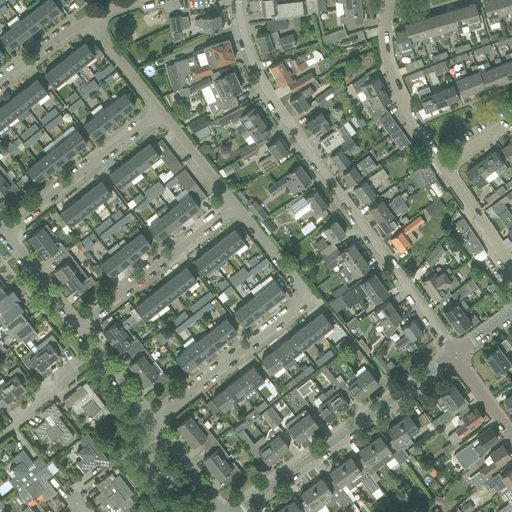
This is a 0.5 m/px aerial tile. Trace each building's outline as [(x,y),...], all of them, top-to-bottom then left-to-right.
[(61,10),(52,0),(46,0),(40,5),(50,18),(61,10)] [(272,0),(259,0),(261,15),(270,14),(271,20),(275,20),(292,17),(318,13),(318,12),(316,0),(286,0),(273,2),(272,0)] [(323,0),(316,0),(318,12),(325,11),(323,0)] [(337,0),(338,3),(344,2),(345,9),(360,7),(360,4),(361,3),(363,2),(362,0),(337,0)] [(495,0),(485,0),(483,1),(490,25),(502,21),(495,0)] [(511,12),(508,0),(495,0),(502,21),(507,19),(505,13),(511,11),(511,14),(511,12)] [(74,3),(69,7),(73,12),(78,8),(74,3)] [(474,4),(462,7),(467,24),(469,31),(475,29),(473,23),(479,21),(474,4)] [(50,18),(40,5),(30,13),(41,26),(50,18)] [(360,7),(345,9),(345,15),(339,16),(340,23),(350,22),(350,24),(356,23),(355,21),(362,21),(362,19),(363,19),(365,18),(364,10),(362,10),(361,10),(360,7)] [(462,7),(451,10),(456,28),(458,34),(463,33),(461,26),(467,24),(462,7)] [(451,10),(439,14),(444,31),(446,38),(451,36),(449,30),(456,28),(451,10)] [(41,26),(30,13),(20,21),(31,34),(41,26)] [(439,14),(428,17),(433,34),(435,41),(440,39),(438,33),(444,31),(439,14)] [(170,31),(189,28),(187,16),(180,17),(180,15),(168,17),(170,31)] [(201,18),(195,21),(196,27),(202,26),(203,32),(208,31),(214,30),(214,31),(216,31),(216,30),(221,29),(221,28),(223,27),(222,22),(220,22),(219,15),(209,17),(209,16),(206,17),(202,18),(201,18)] [(271,20),(270,20),(265,21),(267,30),(293,26),(292,17),(275,20),(271,20)] [(433,34),(428,17),(416,21),(421,38),(423,44),(428,43),(426,36),(433,34)] [(31,34),(20,21),(11,28),(21,41),(31,34)] [(416,21),(405,24),(411,46),(412,48),(417,46),(415,40),(421,38),(416,21)] [(406,29),(394,32),(401,56),(407,54),(413,52),(412,48),(411,46),(405,24),(404,24),(406,29)] [(21,41),(11,28),(0,36),(11,49),(21,41)] [(323,36),(325,44),(347,36),(344,28),(323,36)] [(272,41),(269,32),(255,37),(260,52),(280,45),(282,50),(296,45),(292,34),(272,41)] [(492,41),(499,38),(497,33),(490,36),(492,41)] [(355,34),(341,39),(343,45),(357,41),(355,34)] [(174,62),(165,65),(170,83),(180,80),(182,87),(187,85),(207,76),(206,74),(207,74),(211,72),(210,67),(234,60),(228,40),(210,46),(192,54),(194,56),(174,62)] [(75,50),(85,64),(95,56),(97,59),(103,54),(95,44),(90,49),(85,43),(75,50)] [(75,50),(65,58),(75,71),(85,64),(75,50)] [(284,59),(279,62),(269,68),(274,77),(313,57),(315,62),(323,59),(320,53),(315,50),(311,52),(311,51),(296,57),(291,60),(290,58),(284,59)] [(511,78),(511,59),(509,53),(504,55),(507,62),(501,65),(507,81),(511,78)] [(313,57),(274,77),(280,87),(287,83),(288,85),(292,93),(298,89),(310,82),(315,79),(310,72),(295,81),(294,79),(292,75),(307,66),(315,62),(313,57)] [(65,58),(54,66),(65,79),(75,71),(65,58)] [(507,81),(501,65),(498,58),(493,60),(496,67),(490,69),(496,85),(507,81)] [(419,68),(416,60),(404,65),(407,72),(419,68)] [(444,61),(441,62),(432,66),(434,71),(436,75),(448,71),(444,61)] [(496,85),(490,69),(487,63),(482,65),(485,71),(479,74),(485,89),(496,85)] [(114,68),(111,64),(100,72),(98,70),(93,75),(98,81),(114,68)] [(485,89),(479,74),(476,65),(471,67),(473,73),(467,76),(474,92),(484,88),(485,90),(485,89)] [(65,79),(54,66),(44,74),(55,87),(65,79)] [(432,66),(421,70),(423,75),(434,71),(432,66)] [(474,92),(467,76),(464,69),(459,71),(462,78),(455,80),(462,97),(474,92)] [(187,85),(182,87),(177,89),(181,96),(190,92),(190,93),(209,84),(220,110),(237,102),(233,93),(240,90),(232,72),(221,77),(218,70),(207,76),(187,85)] [(421,70),(410,75),(412,80),(423,75),(421,70)] [(114,80),(110,75),(102,81),(106,86),(114,80)] [(319,84),(326,82),(324,76),(317,78),(319,84)] [(380,82),(378,77),(367,83),(364,76),(352,84),(356,93),(358,93),(362,91),(366,98),(384,89),(383,88),(384,87),(381,82),(380,82)] [(89,90),(96,84),(93,79),(85,85),(89,90)] [(37,80),(27,88),(36,100),(47,92),(37,80)] [(339,81),(314,99),(319,106),(330,98),(330,99),(345,88),(339,81)] [(300,93),(289,101),(298,114),(306,108),(311,104),(306,97),(316,90),(310,82),(298,89),(300,93)] [(100,88),(96,84),(89,90),(92,94),(100,88)] [(89,90),(85,85),(78,91),(81,96),(89,90)] [(459,98),(453,85),(442,89),(447,103),(459,98)] [(27,88),(17,95),(27,108),(36,100),(27,88)] [(436,108),(430,94),(428,88),(417,93),(425,112),(436,108)] [(384,89),(366,98),(370,105),(366,107),(373,120),(376,117),(383,113),(380,106),(390,101),(387,96),(388,95),(385,90),(384,90),(384,89)] [(447,103),(442,89),(430,94),(436,108),(447,103)] [(92,94),(89,90),(81,96),(85,100),(92,94)] [(79,96),(75,92),(67,98),(71,103),(79,96)] [(124,93),(114,101),(124,114),(135,106),(124,93)] [(27,108),(17,95),(7,103),(17,115),(27,108)] [(71,113),(84,103),(80,98),(67,109),(71,113)] [(330,98),(319,106),(323,111),(333,103),(330,99),(330,98)] [(114,101),(104,108),(115,122),(124,114),(114,101)] [(17,115),(7,103),(0,107),(0,114),(7,123),(17,115)] [(246,113),(242,107),(218,120),(221,127),(231,122),(236,129),(236,132),(238,136),(241,134),(261,120),(253,108),(246,113)] [(47,114),(51,119),(58,113),(54,108),(47,114)] [(115,122),(104,108),(94,116),(105,129),(115,122)] [(383,113),(376,117),(389,135),(399,128),(387,110),(383,113)] [(320,112),(306,122),(311,129),(312,128),(315,132),(320,128),(322,130),(329,125),(337,119),(333,113),(325,118),(320,112)] [(51,119),(47,114),(39,120),(43,125),(51,119)] [(60,114),(52,120),(56,125),(63,119),(60,114)] [(209,124),(205,115),(188,124),(193,133),(209,124)] [(105,129),(94,116),(84,124),(94,137),(105,129)] [(56,125),(52,120),(44,126),(48,131),(56,125)] [(261,120),(241,134),(244,139),(246,137),(247,138),(251,135),(256,142),(270,132),(261,120)] [(333,131),(319,142),(327,153),(339,144),(344,141),(351,136),(350,136),(355,132),(347,121),(342,125),(342,124),(338,127),(335,123),(331,126),(334,131),(333,131)] [(27,129),(31,134),(38,128),(35,123),(27,129)] [(399,128),(389,135),(400,150),(410,143),(399,128)] [(31,134),(27,129),(19,135),(23,140),(31,134)] [(40,130),(32,136),(36,140),(43,134),(40,130)] [(87,143),(77,131),(66,139),(76,151),(87,143)] [(36,140),(32,136),(23,144),(25,147),(26,148),(36,140)] [(273,155),(258,163),(265,173),(280,165),(276,160),(289,151),(280,137),(267,147),(273,155)] [(341,148),(330,156),(333,161),(335,164),(339,169),(351,161),(348,157),(346,154),(356,146),(350,137),(344,141),(339,145),(341,148)] [(9,152),(22,142),(18,138),(5,148),(9,152)] [(511,138),(511,139),(511,142),(508,145),(503,148),(511,159),(511,138)] [(66,139),(57,146),(67,159),(76,151),(66,139)] [(155,151),(165,144),(161,139),(152,147),(155,151)] [(22,142),(9,152),(13,157),(25,147),(23,144),(22,142)] [(149,143),(139,151),(149,164),(159,157),(159,156),(155,151),(152,147),(149,143)] [(256,149),(252,143),(238,150),(242,157),(254,150),(256,149)] [(165,144),(155,151),(159,156),(168,149),(165,144)] [(67,159),(57,146),(47,154),(57,167),(67,159)] [(168,149),(159,156),(159,157),(162,161),(172,153),(168,149)] [(244,160),(256,153),(254,150),(242,157),(244,160)] [(139,151),(129,159),(139,172),(149,164),(139,151)] [(496,151),(492,154),(491,153),(485,157),(486,158),(494,170),(499,166),(504,172),(509,169),(496,151)] [(175,158),(172,153),(162,161),(166,165),(175,158)] [(57,167),(47,154),(37,162),(47,175),(57,167)] [(353,166),(342,174),(351,185),(352,184),(361,177),(368,172),(364,167),(372,161),(368,155),(365,157),(353,166)] [(175,158),(166,165),(169,170),(179,162),(175,158)] [(486,158),(476,165),(485,177),(494,170),(486,158)] [(129,159),(119,167),(129,180),(139,172),(129,159)] [(37,162),(27,170),(37,183),(47,175),(37,162)] [(169,170),(170,170),(173,175),(183,167),(179,162),(169,170)] [(426,162),(415,170),(424,184),(434,176),(435,176),(426,163),(426,162)] [(230,164),(219,171),(223,177),(234,171),(230,164)] [(282,179),(274,185),(267,189),(272,196),(284,187),(292,182),(298,191),(311,181),(300,165),(290,172),(286,175),(287,175),(282,179)] [(489,183),(485,177),(476,165),(466,173),(475,184),(479,190),(489,183)] [(129,180),(119,167),(109,175),(119,188),(129,180)] [(361,177),(352,184),(354,188),(353,189),(357,194),(359,197),(364,203),(377,193),(373,189),(379,185),(378,184),(388,176),(382,168),(372,176),(371,175),(363,181),(361,177)] [(179,182),(188,174),(184,169),(175,177),(178,181),(179,182)] [(173,175),(170,170),(164,175),(162,173),(158,176),(163,182),(173,175)] [(14,183),(6,173),(0,178),(0,194),(2,193),(7,199),(19,190),(14,183)] [(192,179),(188,174),(179,182),(182,186),(192,179)] [(178,181),(175,177),(174,176),(167,182),(171,187),(178,181)] [(435,178),(427,184),(424,186),(434,201),(438,198),(446,192),(435,178)] [(192,179),(182,186),(186,191),(195,183),(192,179)] [(101,181),(91,189),(101,202),(111,194),(101,181)] [(158,181),(151,187),(154,191),(162,185),(158,181)] [(199,188),(195,183),(186,191),(189,195),(190,195),(199,188)] [(162,185),(154,191),(158,196),(165,190),(162,185)] [(495,192),(498,196),(506,191),(503,186),(496,191),(496,192),(495,192)] [(154,191),(151,187),(143,193),(147,197),(154,191)] [(203,192),(199,188),(190,195),(193,200),(203,192)] [(101,202),(91,189),(81,197),(91,210),(101,202)] [(317,189),(304,198),(301,194),(286,204),(289,207),(288,208),(296,218),(311,208),(315,214),(329,204),(317,189)] [(158,196),(154,191),(147,197),(150,202),(158,196)] [(206,197),(203,192),(193,200),(197,204),(206,197)] [(498,196),(495,192),(486,199),(489,203),(498,196)] [(511,199),(511,194),(510,192),(498,201),(501,205),(504,203),(504,204),(511,199)] [(140,193),(132,199),(136,204),(144,198),(140,193)] [(385,206),(381,200),(368,209),(377,221),(403,202),(403,201),(406,199),(402,194),(399,196),(398,195),(392,199),(393,201),(385,206)] [(189,195),(179,203),(189,216),(199,208),(197,204),(193,200),(190,195),(189,195)] [(91,210),(81,197),(71,204),(81,217),(91,210)] [(438,198),(434,201),(435,201),(425,209),(432,217),(445,207),(438,198)] [(141,210),(149,205),(145,200),(138,206),(141,210)] [(248,206),(260,221),(265,217),(267,216),(255,200),(252,203),(248,206)] [(501,205),(498,201),(491,207),(494,211),(498,209),(501,213),(503,211),(511,224),(511,227),(509,230),(511,235),(511,214),(504,204),(504,203),(501,205)] [(408,208),(403,202),(377,221),(385,233),(398,223),(393,217),(401,212),(402,213),(408,208)] [(189,216),(179,203),(169,210),(179,223),(189,216)] [(81,217),(71,204),(61,212),(71,225),(81,217)] [(123,214),(119,209),(111,216),(115,220),(123,214)] [(169,210),(159,218),(170,231),(179,223),(169,210)] [(117,223),(120,227),(133,216),(130,213),(129,213),(117,223)] [(62,228),(66,224),(58,214),(54,218),(62,228)] [(109,217),(106,220),(102,223),(105,228),(113,222),(109,217)] [(420,217),(390,239),(400,252),(411,243),(405,235),(410,231),(423,221),(420,217)] [(170,231),(159,218),(149,226),(159,239),(170,231)] [(262,223),(270,233),(275,229),(267,218),(262,223)] [(462,218),(452,225),(458,233),(454,236),(466,252),(469,250),(473,256),(476,260),(480,261),(485,258),(486,254),(483,249),(474,235),(462,218)] [(301,227),(304,234),(316,227),(313,221),(301,227)] [(328,244),(324,239),(323,237),(314,243),(325,258),(337,248),(333,242),(345,234),(336,221),(324,230),(332,241),(328,244)] [(105,228),(102,223),(94,229),(98,234),(105,228)] [(117,223),(107,230),(110,234),(120,227),(117,223)] [(32,235),(28,238),(36,249),(49,238),(54,234),(46,224),(43,227),(40,229),(36,224),(31,228),(35,233),(32,235)] [(110,234),(107,230),(99,236),(103,240),(110,234)] [(234,230),(224,238),(234,251),(244,243),(234,230)] [(302,231),(295,236),(298,239),(305,235),(302,231)] [(151,246),(141,232),(130,240),(141,254),(151,246)] [(84,247),(91,241),(88,236),(80,242),(84,247)] [(49,238),(36,249),(44,259),(50,254),(55,260),(67,251),(65,249),(61,244),(60,243),(55,242),(55,243),(53,244),(49,238)] [(234,251),(224,238),(214,245),(224,258),(234,251)] [(141,254),(130,240),(121,248),(131,261),(141,254)] [(91,241),(84,247),(87,251),(95,245),(91,241)] [(325,258),(322,259),(330,269),(337,264),(340,262),(344,268),(360,256),(352,244),(341,253),(337,248),(325,258)] [(444,250),(439,244),(425,260),(430,267),(444,250)] [(224,258),(214,245),(204,253),(214,266),(224,258)] [(121,248),(111,256),(121,269),(131,261),(121,248)] [(67,251),(55,260),(60,266),(54,272),(62,282),(80,268),(67,251)] [(214,266),(204,253),(194,261),(204,274),(214,266)] [(111,256),(101,264),(111,277),(121,269),(111,256)] [(251,266),(259,260),(255,256),(247,262),(251,266)] [(368,267),(360,256),(344,268),(341,269),(345,275),(349,281),(368,267)] [(260,262),(252,268),(250,270),(253,275),(264,267),(260,262)] [(186,288),(196,280),(186,267),(175,275),(186,288)] [(239,277),(247,271),(243,267),(236,273),(239,277)] [(93,284),(80,268),(62,282),(70,292),(76,288),(81,294),(93,284)] [(427,277),(421,281),(428,291),(451,274),(447,268),(437,276),(432,269),(425,274),(427,277)] [(102,270),(97,275),(100,279),(105,274),(102,270)] [(247,271),(239,277),(243,281),(250,275),(247,271)] [(239,277),(236,273),(228,279),(231,283),(239,277)] [(452,273),(451,274),(428,291),(434,300),(437,298),(440,303),(450,295),(448,292),(460,284),(452,273)] [(272,279),(274,281),(264,289),(275,302),(285,294),(280,288),(286,284),(278,274),(272,279)] [(374,274),(360,284),(361,284),(342,297),(349,307),(365,296),(372,305),(388,294),(374,274)] [(186,288),(175,275),(166,283),(176,296),(186,288)] [(239,277),(231,283),(235,287),(243,281),(239,277)] [(221,290),(229,284),(225,279),(217,285),(221,290)] [(450,295),(454,300),(448,305),(450,307),(443,312),(450,322),(469,308),(461,296),(474,287),(470,281),(450,295)] [(166,283),(156,291),(166,304),(176,296),(166,283)] [(331,294),(335,299),(348,289),(344,284),(331,294)] [(230,286),(222,292),(226,297),(234,290),(230,286)] [(501,305),(507,300),(498,288),(491,293),(501,305)] [(264,289),(254,296),(265,310),(275,302),(264,289)] [(0,313),(19,299),(12,290),(7,294),(0,300),(0,313)] [(156,291),(146,298),(156,311),(166,304),(156,291)] [(204,296),(196,302),(200,307),(208,300),(207,300),(204,296)] [(254,296),(244,304),(255,318),(265,310),(254,296)] [(156,311),(146,298),(136,306),(146,319),(156,311)] [(0,313),(7,321),(7,322),(21,312),(23,310),(20,305),(22,303),(19,299),(0,313)] [(388,300),(379,307),(373,311),(379,320),(394,309),(388,300)] [(200,307),(196,302),(189,307),(193,312),(200,307)] [(209,302),(201,308),(205,313),(213,307),(209,302)] [(255,318),(244,304),(234,312),(245,326),(255,318)] [(137,322),(141,319),(133,308),(129,312),(137,322)] [(205,313),(201,308),(191,316),(195,321),(205,313)] [(469,308),(450,322),(457,332),(464,327),(466,329),(478,320),(474,314),(467,319),(463,313),(469,308)] [(401,318),(394,309),(379,320),(386,329),(383,331),(386,336),(386,337),(388,337),(389,336),(398,325),(399,324),(399,323),(399,322),(397,321),(401,318)] [(184,311),(176,317),(180,322),(188,316),(184,311)] [(7,321),(4,323),(1,326),(7,335),(30,318),(26,313),(24,315),(21,312),(7,322),(7,321)] [(311,321),(321,335),(332,327),(321,313),(311,321)] [(195,321),(191,316),(182,324),(185,328),(195,321)] [(345,323),(349,329),(358,321),(355,316),(345,323)] [(180,322),(176,317),(169,323),(173,328),(180,322)] [(30,318),(7,335),(10,338),(14,336),(18,341),(21,339),(26,334),(34,328),(30,324),(33,322),(30,318)] [(226,318),(215,327),(226,340),(236,332),(226,318)] [(117,321),(103,332),(110,342),(128,329),(131,326),(126,319),(120,324),(117,321)] [(414,319),(401,328),(406,336),(394,345),(398,350),(423,332),(414,319)] [(321,335),(311,321),(301,329),(311,343),(321,335)] [(185,328),(182,324),(174,330),(178,334),(185,328)] [(215,327),(206,334),(216,348),(226,340),(215,327)] [(128,329),(110,342),(118,353),(125,347),(130,354),(142,345),(136,339),(134,335),(132,335),(128,329)] [(311,343),(301,329),(291,337),(301,350),(311,343)] [(158,340),(166,334),(163,330),(155,336),(158,340)] [(26,334),(21,339),(24,343),(30,338),(26,334)] [(51,334),(41,342),(36,346),(39,350),(49,363),(55,359),(56,361),(61,357),(58,354),(63,349),(51,334)] [(166,334),(158,340),(162,345),(170,338),(166,334)] [(206,334),(196,342),(207,356),(216,348),(206,334)] [(301,350),(291,337),(281,344),(292,358),(301,350)] [(363,348),(366,346),(361,339),(358,342),(363,348)] [(504,353),(511,347),(511,346),(506,339),(497,345),(499,347),(497,348),(498,349),(486,357),(498,374),(511,364),(504,353)] [(343,341),(335,346),(338,350),(346,344),(343,341)] [(207,356),(196,342),(186,349),(197,363),(207,356)] [(348,347),(359,361),(364,357),(353,343),(348,347)] [(281,344),(271,352),(282,366),(292,358),(281,344)] [(142,345),(130,354),(135,360),(129,365),(137,376),(150,365),(155,362),(147,352),(142,345)] [(366,346),(363,348),(368,355),(371,352),(366,346)] [(197,363),(186,349),(176,357),(186,371),(197,363)] [(49,363),(39,350),(33,355),(30,350),(20,358),(32,373),(37,369),(41,373),(45,370),(43,368),(49,363)] [(322,357),(325,361),(333,354),(330,350),(322,357)] [(282,366),(271,352),(261,360),(264,363),(261,365),(269,376),(282,366)] [(372,358),(385,374),(390,370),(377,354),(372,358)] [(325,361),(322,357),(315,362),(319,366),(325,361)] [(154,371),(150,365),(137,376),(145,386),(150,381),(155,388),(168,378),(162,371),(159,374),(156,370),(154,371)] [(324,365),(319,369),(323,375),(329,371),(324,365)] [(29,382),(17,366),(8,374),(11,378),(5,383),(15,396),(21,391),(23,393),(27,390),(24,386),(29,382)] [(266,377),(264,375),(258,367),(255,370),(253,366),(243,374),(253,388),(266,377)] [(310,366),(303,372),(306,376),(313,370),(310,366)] [(368,371),(358,379),(368,392),(378,384),(368,371)] [(306,376),(303,372),(295,378),(299,382),(306,376)] [(243,374),(233,382),(243,396),(253,388),(243,374)] [(338,383),(348,396),(352,393),(358,400),(368,392),(358,379),(357,379),(353,374),(344,381),(343,379),(338,383)] [(310,376),(295,388),(302,397),(303,397),(313,389),(310,386),(314,382),(310,376)] [(295,377),(293,379),(286,385),(289,389),(296,384),(299,382),(295,378),(295,377)] [(94,414),(99,421),(110,413),(87,382),(63,400),(69,408),(71,406),(78,415),(84,411),(89,417),(94,414)] [(243,396),(233,382),(223,390),(234,404),(243,396)] [(0,404),(4,402),(7,405),(11,402),(10,400),(15,396),(5,383),(0,386),(0,404)] [(332,387),(323,394),(338,413),(349,405),(344,400),(344,399),(348,396),(338,383),(332,387)] [(431,422),(431,423),(435,428),(454,414),(469,403),(468,403),(467,404),(454,386),(435,400),(439,406),(445,402),(450,409),(431,422)] [(302,397),(295,388),(290,392),(301,406),(306,402),(303,397),(302,397)] [(234,404),(223,390),(213,398),(224,411),(234,404)] [(318,397),(323,403),(317,407),(328,421),(338,413),(322,393),(318,397)] [(214,415),(219,410),(211,400),(205,404),(214,415)] [(260,405),(254,410),(258,414),(268,406),(265,402),(260,405)] [(62,414),(54,404),(41,413),(45,418),(46,418),(47,419),(34,430),(42,440),(48,435),(53,441),(59,436),(65,443),(73,436),(58,417),(62,414)] [(271,407),(266,411),(277,425),(282,421),(271,407)] [(451,442),(442,449),(446,454),(458,445),(457,443),(461,440),(460,438),(478,425),(476,423),(483,418),(476,408),(471,411),(462,418),(466,423),(455,431),(447,437),(451,442)] [(319,427),(308,413),(305,409),(295,417),(308,435),(319,427)] [(258,414),(254,410),(244,418),(249,424),(259,416),(258,414)] [(277,425),(266,411),(261,414),(272,429),(273,428),(282,440),(286,437),(277,425)] [(194,412),(191,415),(177,427),(185,437),(203,423),(202,422),(203,419),(198,417),(194,412)] [(408,415),(398,422),(409,437),(426,424),(430,421),(424,413),(413,421),(408,415)] [(294,417),(297,421),(288,429),(298,442),(308,435),(295,417),(294,417)] [(428,428),(425,431),(428,435),(431,432),(435,429),(435,428),(431,423),(431,422),(430,421),(426,424),(428,428)] [(409,437),(398,422),(388,430),(398,444),(409,437)] [(203,423),(185,437),(193,447),(199,442),(204,449),(216,440),(203,423)] [(241,430),(242,429),(244,427),(241,423),(233,429),(237,433),(241,430)] [(273,428),(272,429),(269,431),(266,439),(278,456),(289,448),(282,440),(273,428)] [(242,429),(241,430),(237,433),(243,441),(248,437),(242,429)] [(491,429),(477,438),(477,439),(466,447),(468,450),(473,457),(473,458),(486,449),(484,447),(498,438),(491,429)] [(78,452),(83,458),(76,463),(84,474),(97,464),(102,470),(111,464),(87,434),(79,440),(84,448),(78,452)] [(278,456),(266,439),(263,436),(259,439),(260,440),(254,445),(268,464),(278,456)] [(379,436),(369,444),(384,464),(393,457),(399,464),(404,461),(397,451),(392,454),(379,436)] [(216,440),(204,449),(209,455),(203,460),(211,470),(225,459),(229,456),(216,440)] [(384,464),(369,444),(359,451),(364,458),(359,462),(375,482),(380,479),(374,471),(384,464)] [(479,472),(469,478),(477,490),(482,485),(487,482),(493,477),(491,473),(506,462),(504,460),(510,456),(502,445),(489,455),(483,460),(487,466),(479,472)] [(397,451),(404,461),(409,457),(401,447),(397,451)] [(15,489),(46,466),(39,457),(32,462),(23,450),(12,458),(16,464),(10,469),(15,476),(9,481),(15,489)] [(350,458),(340,465),(355,485),(361,481),(370,493),(378,487),(375,482),(359,462),(355,465),(350,458)] [(229,465),(225,459),(211,470),(219,480),(225,476),(230,482),(242,473),(233,462),(229,465)] [(355,485),(340,465),(330,473),(341,487),(344,484),(349,490),(355,485)] [(430,465),(426,470),(433,477),(437,473),(430,465)] [(15,489),(26,503),(27,504),(40,494),(45,500),(55,492),(46,480),(52,474),(46,466),(15,489)] [(511,469),(501,477),(501,478),(509,489),(511,487),(511,469)] [(100,492),(95,496),(103,507),(109,502),(114,509),(115,508),(118,511),(123,511),(126,510),(128,509),(135,504),(115,478),(111,473),(102,480),(108,487),(100,492)] [(69,479),(63,484),(66,487),(71,483),(69,479)] [(321,479),(311,486),(322,501),(332,494),(321,479)] [(322,501),(311,486),(301,494),(313,510),(310,511),(315,511),(324,505),(324,504),(322,501)] [(497,511),(511,511),(511,487),(509,489),(511,493),(511,496),(507,500),(507,501),(508,503),(497,511)] [(353,503),(343,490),(339,493),(349,507),(353,503)] [(339,493),(334,497),(344,511),(349,507),(339,493)] [(435,496),(434,503),(441,504),(443,497),(435,496)] [(286,505),(282,508),(285,511),(308,511),(301,503),(297,506),(293,500),(292,500),(291,498),(284,503),(286,505)] [(21,511),(32,511),(27,504),(26,503),(20,507),(23,510),(21,511)]
